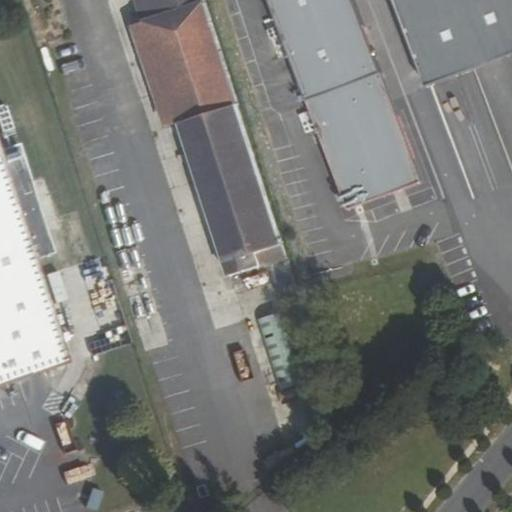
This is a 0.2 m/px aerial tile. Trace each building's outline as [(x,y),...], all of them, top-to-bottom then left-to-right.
[(137,0),(141,15),(177,121),(227,278),(286,258),(202,0),(137,0)] [(268,0),(348,212),(421,184),(352,0),(268,0)] [(511,0),(400,0),(433,88),(511,58),(511,0)] [(177,121),(141,15),(129,20),(163,126),(177,121)] [(0,389),(74,365),(40,263),(60,255),(21,142),(0,149),(0,147),(0,389)] [(237,285),(239,300),(269,295),(267,280),(237,285)] [(256,317),(277,387),(301,379),(280,310),(256,317)]
